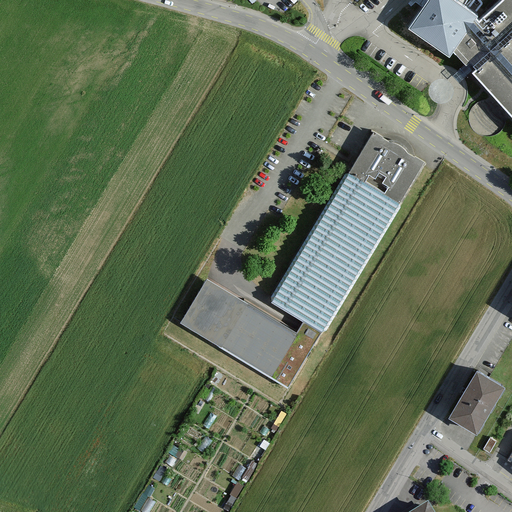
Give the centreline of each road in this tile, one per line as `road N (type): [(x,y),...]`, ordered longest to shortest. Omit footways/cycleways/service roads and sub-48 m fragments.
road 1 (residential): [(511,194),(311,51)]
road 2 (unknown): [(350,78),(248,265)]
road 3 (residential): [(511,284),(425,429)]
road 4 (unknown): [(444,145),(461,109),(458,97),(370,27)]
road 5 (residential): [(311,51),(243,18),(173,0)]
